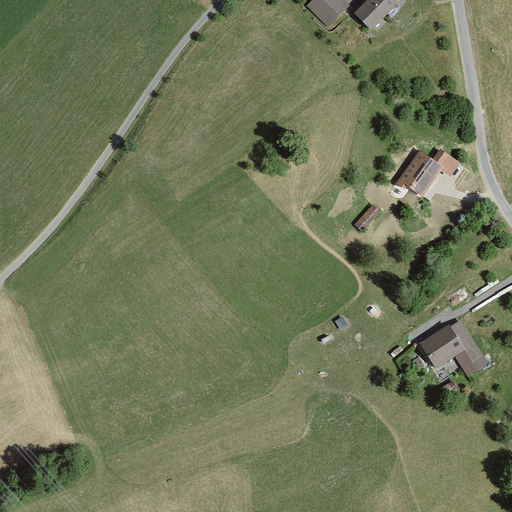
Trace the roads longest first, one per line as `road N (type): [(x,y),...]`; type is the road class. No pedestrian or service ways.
road 1 (track): [(225,0),(184,41),(53,227),(0,279)]
road 2 (unclassified): [(455,0),(486,169),(511,216)]
